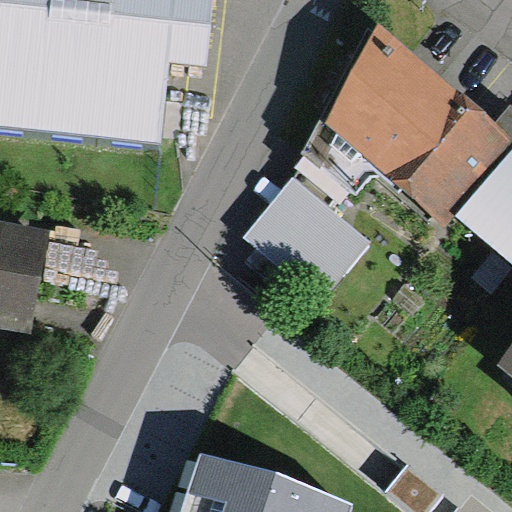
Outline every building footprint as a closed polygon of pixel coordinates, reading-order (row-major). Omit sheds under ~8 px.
[(0,0),(0,130),(161,149),(170,69),(208,73),(216,0),(0,0)] [(311,149),(360,192),(372,177),(380,176),(428,219),(432,214),(445,226),(457,214),(511,150),(511,105),(510,104),(495,123),(379,27),(311,149)] [(511,150),(457,214),(511,264),(511,150)] [(369,243),(292,181),(244,239),(321,301),(369,243)] [(53,232),(0,221),(0,330),(33,336),(53,232)] [(511,345),(497,365),(511,376),(511,345)] [(428,511),(444,494),(409,465),(387,492),(411,511),(428,511)] [(184,511),(334,511),(199,468),(184,511)]
